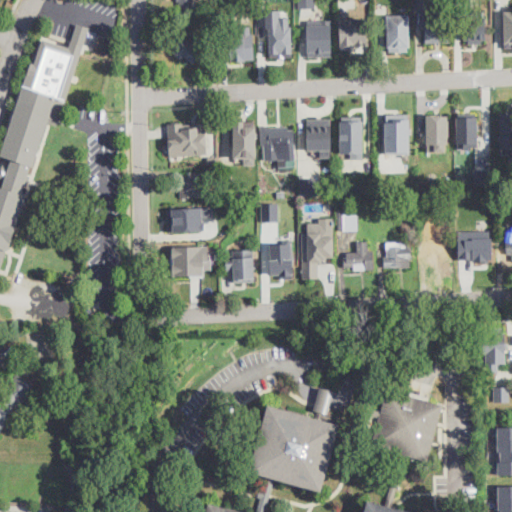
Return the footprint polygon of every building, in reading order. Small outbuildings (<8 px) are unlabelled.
[(194,0),(194,8),(180,8),(180,0),(194,0)] [(324,0),(324,8),(299,8),(299,0),(324,0)] [(268,53),(266,9),(291,10),(293,55),(268,53)] [(310,10),(310,23),(298,23),(299,9),(310,10)] [(511,9),(503,10),(504,48),(511,47),(511,9)] [(408,50),(388,50),(389,15),(410,14),(408,50)] [(354,48),(340,46),(340,17),(365,19),(366,44),(354,44),(354,48)] [(52,121),(52,123),(49,122),(34,167),(31,166),(28,175),(31,176),(28,186),(25,185),(22,194),(27,195),(9,251),(1,268),(0,267),(0,187),(2,188),(4,180),(0,178),(0,166),(2,167),(3,164),(8,166),(10,160),(10,159),(1,156),(24,86),(32,61),(36,61),(44,37),(67,45),(76,20),(88,25),(58,123),(52,121)] [(425,38),(424,24),(442,22),(443,36),(425,38)] [(481,24),(483,39),(476,40),(476,38),(464,39),(463,25),(481,24)] [(305,56),(304,41),(308,41),(307,26),(308,26),(326,25),(327,55),(305,56)] [(233,26),(233,35),(250,34),(252,65),(243,66),(243,56),(240,57),(239,54),(224,55),(223,46),(230,45),(229,34),(223,35),(222,26),(233,26)] [(195,46),(198,43),(201,46),(189,60),(175,47),(184,37),(195,46)] [(511,113),(511,131),(506,132),(505,126),(502,126),(502,118),(504,118),(504,113),(511,113)] [(448,142),(445,151),(436,151),(428,151),(426,142),(424,137),(428,115),(450,117),(448,142)] [(459,145),(456,117),(461,117),(475,116),(482,116),(483,146),(459,145)] [(268,117),(269,127),(288,126),(288,129),(293,129),(296,159),(287,160),(287,166),(278,167),(278,159),(265,160),(264,144),(269,144),(268,141),(263,142),(261,117),(268,117)] [(307,118),(308,149),(320,149),(320,157),(331,157),(330,117),(307,118)] [(233,118),(233,156),(244,156),(244,164),(256,164),(255,118),(233,118)] [(392,118),(393,120),(408,120),(409,152),(386,153),(385,118),(392,118)] [(364,119),(364,159),(350,156),(350,149),(340,149),(340,121),(364,119)] [(168,122),(169,155),(208,153),(206,120),(168,122)] [(487,174),(479,174),(479,159),(487,159),(487,174)] [(300,194),(316,194),(315,174),(299,174),(300,194)] [(190,175),(190,180),(211,179),(211,197),(180,197),(180,175),(190,175)] [(262,202),(262,221),(279,221),(278,202),(262,202)] [(167,208),(168,231),(206,229),(205,216),(213,216),(212,205),(167,208)] [(348,209),(348,214),(358,214),(358,231),(339,231),(339,209),(348,209)] [(302,231),(303,277),(319,277),(319,261),(327,261),(327,256),(334,256),(334,216),(318,216),(319,222),(307,222),(307,231),(302,231)] [(410,232),(402,232),(402,221),(402,220),(410,219),(410,221),(410,232)] [(440,258),(440,261),(438,262),(436,262),(436,258),(427,259),(425,237),(445,235),(447,257),(440,258)] [(487,255),(466,256),(465,242),(486,240),(487,255)] [(368,241),(368,251),(373,251),(374,269),(354,270),(354,266),(344,267),(344,259),(346,258),(346,252),(357,252),(357,242),(368,241)] [(270,244),(271,273),(280,273),(280,278),(293,277),(291,242),(270,244)] [(406,242),(406,247),(411,246),(411,259),(409,259),(410,267),(395,268),(395,267),(385,267),(384,257),(387,257),(386,242),(406,242)] [(171,244),(171,275),(205,274),(205,269),(212,268),(212,258),(209,258),(209,244),(171,244)] [(225,250),(226,269),(233,269),(234,282),(255,281),(253,248),(225,250)] [(8,323),(0,322),(0,309),(8,309),(8,323)] [(509,355),(493,355),(493,336),(509,336),(509,355)] [(0,433),(0,394),(18,373),(37,387),(0,433)] [(316,404),(330,407),(334,389),(319,386),(316,404)] [(510,386),(510,401),(494,400),(494,386),(510,386)] [(429,460),(407,455),(393,508),(408,511),(365,511),(368,502),(387,506),(401,453),(397,452),(372,446),(379,418),(375,417),(355,428),(323,419),(323,421),(339,425),(322,492),(277,480),(265,511),(207,511),(209,505),(234,511),(254,511),(267,477),(249,472),(268,405),(313,417),(321,392),(330,394),(325,412),(353,420),(374,409),(381,411),(388,389),(443,405),(429,460)] [(511,426),(511,473),(498,473),(498,465),(495,465),(495,461),(498,461),(498,460),(501,460),(501,450),(498,450),(498,442),(494,442),(494,438),(498,438),(498,430),(494,430),(494,427),(497,427),(497,426),(511,426)] [(511,485),(511,511),(501,511),(501,509),(498,509),(498,501),(494,501),(494,497),(498,497),(498,489),(494,489),(494,486),(497,486),(497,485),(511,485)] [(246,511),(208,502),(206,511),(205,511),(246,511)]
